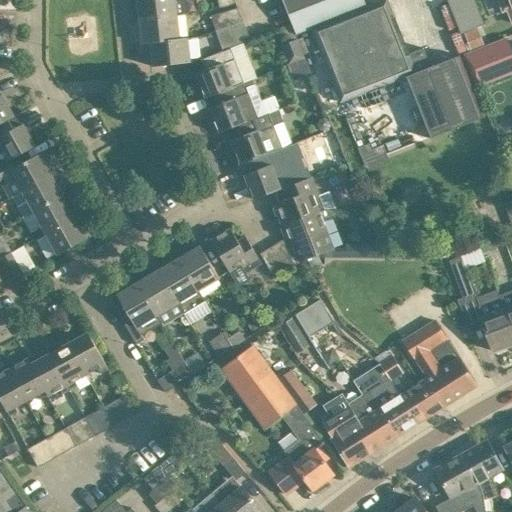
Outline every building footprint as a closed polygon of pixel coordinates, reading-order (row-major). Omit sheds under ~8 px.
[(137,0),(140,19),(176,15),(189,13),(187,0),(137,0)] [(282,0),(296,34),(311,28),(365,6),(363,0),(282,0)] [(405,76),(430,67),(423,48),(409,53),(388,0),(379,0),(365,6),(311,28),(340,102),(400,79),(405,76)] [(447,0),(461,33),(484,24),(474,0),(447,0)] [(511,0),(498,0),(503,12),(507,11),(511,23),(511,0)] [(211,16),(215,30),(243,21),(237,7),(211,16)] [(140,19),(142,43),(186,38),(186,37),(178,38),(176,15),(140,19)] [(215,30),(223,50),(243,43),(250,40),(243,21),(215,30)] [(477,28),(463,33),(470,50),(484,45),(477,28)] [(189,62),(186,38),(142,43),(143,43),(150,43),(153,66),(189,62)] [(298,39),(281,45),(288,64),(305,58),(298,39)] [(223,50),(199,59),(203,70),(196,73),(205,97),(213,94),(232,87),(241,84),(228,48),(223,50)] [(405,76),(430,138),(484,117),(459,55),(430,67),(405,76)] [(311,74),(305,58),(288,64),(287,65),(293,81),(311,74)] [(219,132),(234,126),(258,117),(246,88),(254,84),(253,80),(232,87),(213,94),(217,105),(209,108),(219,132)] [(0,123),(7,119),(7,120),(14,116),(2,94),(0,95),(0,123)] [(248,161),(271,152),(283,147),(274,125),(283,122),(278,109),(258,118),(258,117),(234,126),(238,137),(230,140),(240,164),(248,161)] [(0,149),(3,148),(9,160),(19,154),(35,146),(23,124),(12,129),(7,120),(7,119),(0,123),(0,149)] [(369,143),(358,147),(364,161),(386,153),(383,144),(371,148),(369,143)] [(9,198),(12,197),(56,172),(44,151),(24,162),(19,154),(9,160),(0,164),(0,175),(0,176),(11,170),(15,178),(3,185),(9,198)] [(254,199),(280,189),(281,188),(272,164),(275,162),(271,152),(248,161),(252,171),(244,175),(254,199)] [(56,172),(12,197),(23,217),(34,212),(63,196),(56,183),(60,181),(56,172)] [(281,188),(280,189),(284,200),(272,205),(280,226),(319,210),(324,208),(336,208),(329,193),(320,197),(312,176),(281,188)] [(34,212),(45,233),(79,214),(74,206),(70,208),(63,196),(34,212)] [(271,247),(284,270),(299,262),(335,248),(323,220),(338,214),(336,208),(324,208),(319,210),(319,211),(280,226),(286,243),(274,251),(271,247)] [(407,215),(404,221),(407,228),(414,231),(420,228),(423,221),(420,214),(413,212),(407,215)] [(91,236),(79,214),(45,233),(57,254),(91,236)] [(246,272),(261,263),(246,238),(239,242),(230,228),(228,229),(226,227),(219,232),(220,234),(211,240),(230,271),(241,264),(246,272)] [(506,243),(501,233),(484,240),(488,250),(506,243)] [(0,257),(11,252),(6,243),(3,245),(0,240),(0,257)] [(179,258),(198,289),(219,277),(200,246),(179,258)] [(13,254),(11,252),(0,257),(0,260),(11,280),(35,266),(25,247),(13,254)] [(274,276),(284,270),(271,247),(260,253),(274,276)] [(450,261),(454,271),(463,268),(459,257),(450,261)] [(159,271),(177,302),(184,313),(205,301),(198,289),(179,258),(159,271)] [(465,274),(463,268),(454,271),(466,303),(478,298),(468,273),(465,274)] [(138,283),(157,314),(177,302),(159,271),(138,283)] [(162,323),(157,314),(138,283),(117,295),(128,314),(121,318),(136,344),(144,339),(142,335),(162,323)] [(492,350),(511,342),(511,330),(504,308),(497,291),(478,298),(477,298),(480,305),(479,310),(481,317),(480,318),(492,350)] [(320,299),(295,314),(309,337),(334,321),(320,299)] [(254,318),(246,323),(251,332),(259,327),(254,318)] [(292,318),(281,325),(298,351),(308,345),(292,318)] [(427,378),(423,380),(430,392),(435,389),(445,406),(476,386),(458,358),(441,369),(429,350),(447,339),(435,320),(403,340),(427,378)] [(227,339),(232,347),(245,339),(239,331),(227,339)] [(66,338),(86,375),(98,369),(100,373),(108,369),(88,332),(76,339),(73,334),(66,338)] [(219,356),(232,347),(227,339),(223,332),(209,341),(219,356)] [(49,353),(70,390),(77,386),(74,381),(86,375),(66,338),(58,342),(61,346),(49,353)] [(303,414),(278,379),(279,378),(253,344),(222,367),(266,427),(281,415),(299,439),(284,451),(288,457),(269,471),(286,494),(305,479),(312,489),(333,473),(325,462),(329,459),(320,446),(325,443),(303,414)] [(28,358),(48,396),(60,389),(62,394),(70,390),(49,353),(38,359),(35,354),(28,358)] [(187,366),(192,374),(205,366),(197,354),(185,362),(187,366)] [(379,363),(383,368),(391,380),(401,373),(390,355),(379,363)] [(6,363),(26,400),(38,394),(41,399),(47,395),(48,396),(28,358),(16,364),(13,359),(6,363)] [(182,381),(192,374),(187,366),(185,362),(158,380),(166,392),(182,381)] [(15,407),(26,400),(6,363),(0,366),(0,369),(1,372),(0,372),(0,398),(9,416),(17,412),(15,407)] [(369,390),(379,407),(397,436),(425,418),(415,402),(407,407),(400,395),(391,380),(383,368),(376,372),(382,382),(369,390)] [(278,379),(303,414),(317,404),(291,369),(279,378),(278,379)] [(415,402),(425,418),(445,406),(435,389),(430,392),(423,380),(400,395),(407,407),(415,402)] [(359,437),(369,454),(397,436),(379,407),(370,413),(353,386),(341,393),(349,405),(359,421),(358,421),(366,433),(359,437)] [(103,407),(114,425),(133,415),(123,396),(103,407)] [(349,466),(369,454),(359,437),(366,433),(358,421),(359,421),(349,405),(323,422),(333,437),(332,438),(349,466)] [(84,417),(95,436),(114,425),(103,407),(84,417)] [(66,427),(76,446),(95,436),(84,417),(66,427)] [(47,438),(57,456),(76,446),(66,427),(47,438)] [(246,472),(217,437),(207,445),(236,480),(246,472)] [(37,467),(57,456),(47,438),(27,448),(37,467)] [(486,440),(455,457),(463,472),(471,468),(478,482),(482,499),(498,495),(491,475),(502,469),(486,440)] [(8,455),(19,449),(15,441),(4,447),(8,455)] [(167,475),(172,471),(185,486),(197,475),(176,450),(159,465),(167,475)] [(463,472),(455,457),(434,468),(450,499),(452,498),(457,508),(463,505),(465,509),(473,504),(477,511),(483,511),(482,499),(478,482),(471,468),(463,472)] [(0,511),(30,511),(0,468),(0,511)] [(183,499),(175,489),(167,479),(149,494),(157,504),(162,499),(170,509),(183,499)] [(222,503),(228,511),(257,511),(261,509),(242,487),(234,493),(225,482),(212,492),(222,503)] [(212,492),(192,508),(195,511),(228,511),(222,503),(212,492)] [(396,511),(426,511),(416,498),(396,511)]
